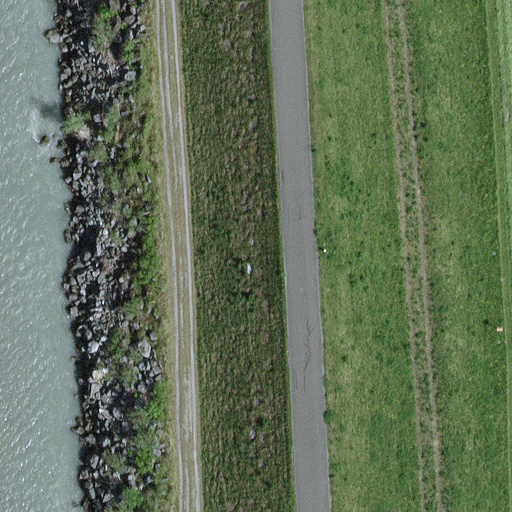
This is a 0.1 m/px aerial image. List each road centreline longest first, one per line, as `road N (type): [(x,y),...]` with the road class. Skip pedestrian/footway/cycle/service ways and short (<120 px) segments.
road 1 (track): [(403,0),(437,511)]
road 2 (track): [(152,0),(183,511)]
